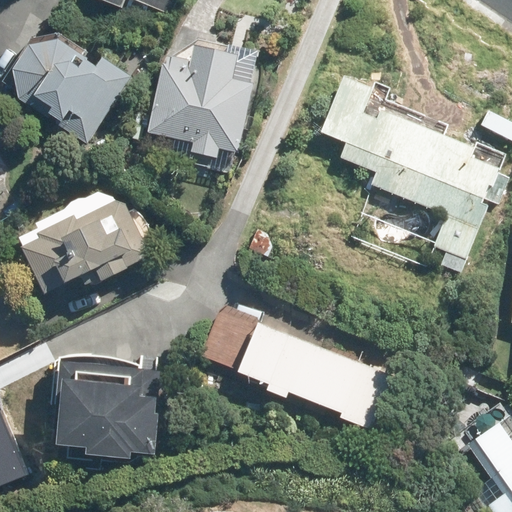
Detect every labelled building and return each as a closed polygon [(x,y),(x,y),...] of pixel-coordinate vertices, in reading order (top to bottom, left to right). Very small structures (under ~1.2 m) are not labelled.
[(109,0),(125,6),(127,0),(136,0),(179,17),(185,0),(109,0)] [(80,62),(82,58),(51,38),(22,45),(7,70),(13,97),(46,118),(42,126),(56,135),(59,129),(83,144),(125,75),(95,57),(89,68),(80,62)] [(158,136),(204,144),(201,156),(226,160),(228,150),(248,154),(266,54),(236,48),(235,55),(202,49),(200,61),(178,57),(177,66),(171,65),(158,136)] [(430,245),(444,252),(439,265),(455,272),(482,206),(473,203),(482,183),(486,185),(492,169),(495,170),(502,154),(472,142),(469,149),(438,136),(443,124),(380,99),(385,88),(371,82),(368,89),(338,77),(316,131),(342,142),(336,156),(376,172),(370,187),(442,216),(430,245)] [(48,240),(31,249),(54,293),(89,274),(95,285),(106,280),(107,283),(158,255),(127,199),(83,222),(81,217),(46,236),(48,240)] [(264,385),(262,390),(279,397),(282,391),(337,413),(335,418),(364,429),(385,375),(255,323),(234,373),(264,385)] [(44,442),(79,446),(79,454),(123,457),(124,450),(145,452),(152,371),(50,362),(44,442)] [(23,424),(0,436),(0,455),(31,439),(23,424)] [(486,506),(489,511),(511,511),(511,456),(491,424),(464,442),(499,497),(486,506)]
